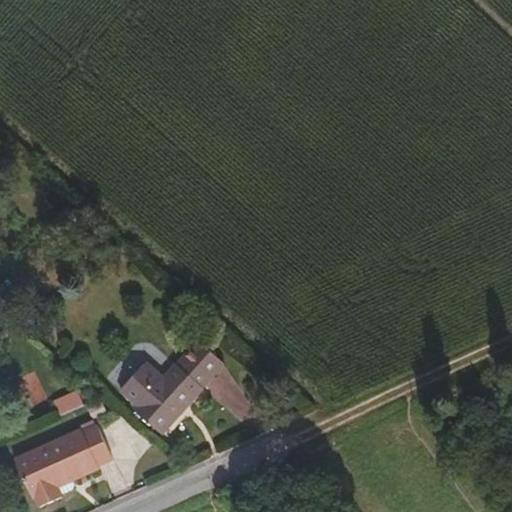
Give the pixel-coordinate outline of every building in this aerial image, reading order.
[(231,361),(205,339),(182,363),(208,387),(231,361)] [(168,431),(201,395),(174,371),(170,376),(152,360),(128,388),(145,403),(141,408),(168,431)] [(208,387),(182,363),(174,371),(201,395),(208,387)] [(68,417),(92,407),(86,391),(61,402),(68,417)] [(99,468),(111,465),(98,430),(87,435),(80,434),(11,461),(28,500),(32,501),(36,509),(57,499),(54,490),(95,474),(99,468)]
